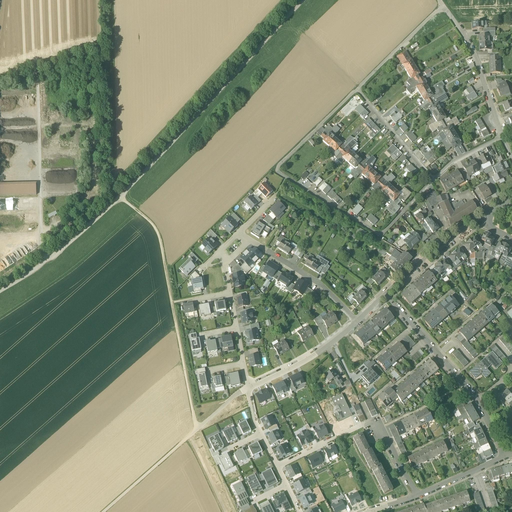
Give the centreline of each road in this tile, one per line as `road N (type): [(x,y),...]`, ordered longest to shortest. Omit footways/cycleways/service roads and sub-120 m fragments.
road 1 (track): [(104,511),(196,431),(157,231),(121,195)]
road 2 (residential): [(356,89),(273,170),(379,235),(433,180)]
road 3 (track): [(121,195),(304,0)]
road 4 (residential): [(442,6),(474,57),(501,137)]
road 5 (residential): [(385,293),(476,401)]
road 6 (residential): [(247,387),(313,355),(357,321)]
road 7 (residential): [(385,293),(479,217)]
